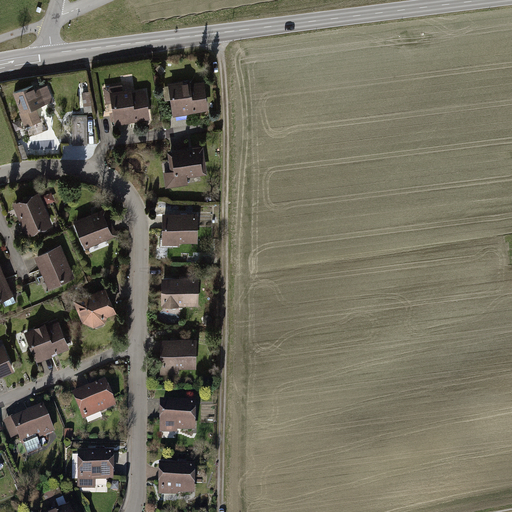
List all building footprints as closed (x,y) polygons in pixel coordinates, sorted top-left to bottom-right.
[(188,76),(167,79),(168,84),(162,84),(164,99),(170,99),(172,113),(206,107),(202,79),(188,81),(188,76)] [(34,83),(13,90),(26,131),(45,125),(39,106),(53,102),(47,84),(35,88),(34,83)] [(122,83),(103,85),(106,102),(111,102),(114,120),(148,115),(144,86),(130,88),(129,85),(122,86),(122,83)] [(91,108),(89,90),(81,91),(83,108),(91,108)] [(88,115),(72,115),(72,144),(88,144),(88,115)] [(170,170),(162,171),(165,188),(189,184),(188,181),(200,179),(200,174),(207,172),(202,143),(167,149),(170,170)] [(50,190),(42,194),(45,201),(54,197),(50,190)] [(38,191),(13,201),(25,232),(51,222),(38,191)] [(103,206),(73,219),(85,247),(114,234),(103,206)] [(196,209),(162,210),(163,241),(197,241),(196,209)] [(57,244),(33,254),(47,286),(71,276),(57,244)] [(0,267),(0,297),(11,293),(0,267)] [(197,274),(160,275),(160,303),(164,303),(165,309),(178,309),(178,303),(197,303),(197,274)] [(103,285),(73,299),(85,325),(115,311),(103,285)] [(45,321),(24,330),(35,359),(67,346),(56,320),(46,324),(45,321)] [(195,336),(159,336),(159,372),(173,372),(173,367),(195,367),(195,336)] [(0,376),(13,371),(1,342),(0,342),(0,376)] [(115,405),(103,379),(72,393),(84,419),(115,405)] [(194,400),(159,400),(159,435),(177,435),(177,430),(194,430),(194,400)] [(41,403),(3,421),(11,438),(18,435),(22,443),(53,430),(41,403)] [(23,444),(28,455),(42,449),(37,438),(23,444)] [(113,481),(112,449),(76,450),(77,490),(96,489),(95,481),(113,481)] [(159,464),(159,495),(162,495),(162,499),(176,499),(176,495),(193,495),(193,464),(159,464)] [(71,511),(67,503),(47,511),(71,511)]
